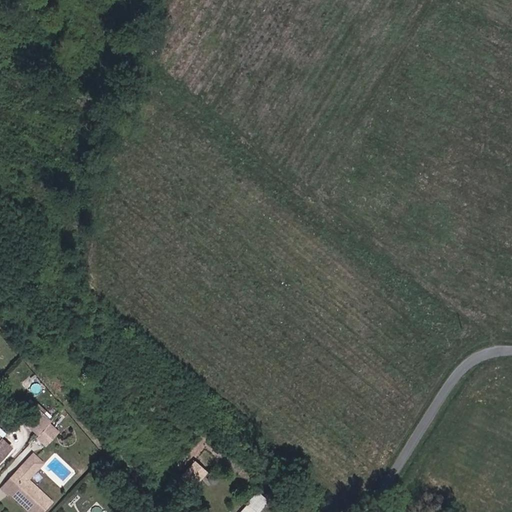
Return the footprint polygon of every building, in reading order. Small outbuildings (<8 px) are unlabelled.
[(32,425),(44,412),(35,403),(23,417),(32,425)] [(51,421),(53,419),(44,412),(32,425),(41,432),(51,421)] [(41,432),(39,434),(47,443),(60,430),(51,421),(41,432)] [(0,458),(11,447),(0,437),(0,458)] [(31,481),(45,464),(34,456),(5,488),(11,493),(13,491),(34,511),(40,511),(52,499),(31,481)] [(194,485),(208,471),(196,458),(182,473),(194,485)] [(176,475),(161,489),(173,500),(187,485),(176,475)] [(248,502),(238,511),(257,511),(258,511),(248,502)]
